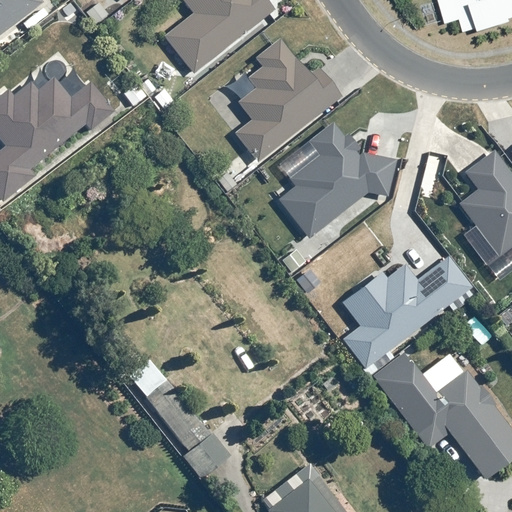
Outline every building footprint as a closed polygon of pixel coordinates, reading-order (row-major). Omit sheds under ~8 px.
[(0,0),(0,30),(39,1),(37,0),(0,0)] [(161,35),(188,72),(270,9),(262,0),(177,0),(187,12),(161,35)] [(462,30),(511,15),(511,0),(435,0),(444,23),(458,20),(462,30)] [(231,131),(253,158),(336,96),(313,67),(305,74),(276,37),(252,57),(257,65),(243,76),(251,87),(234,101),(248,117),(231,131)] [(0,196),(30,175),(25,168),(81,126),(86,131),(109,110),(87,81),(65,97),(49,76),(32,88),(26,80),(8,94),(3,87),(0,89),(0,196)] [(354,153),(330,122),(304,140),(315,153),(285,177),(291,187),(274,199),(305,239),(364,192),(382,197),(391,159),(354,153)] [(511,178),(489,149),(459,170),(473,189),(454,203),(496,255),(511,242),(511,178)] [(309,262),(291,240),(276,252),(294,274),(309,262)] [(468,285),(443,254),(413,278),(399,264),(382,277),(377,271),(337,301),(356,326),(340,339),(362,366),(468,285)] [(478,477),(511,451),(511,436),(460,368),(432,390),(404,352),(371,376),(420,450),(442,435),(478,477)] [(118,380),(201,480),(229,457),(147,357),(118,380)] [(343,511),(303,463),(257,499),(265,511),(343,511)]
